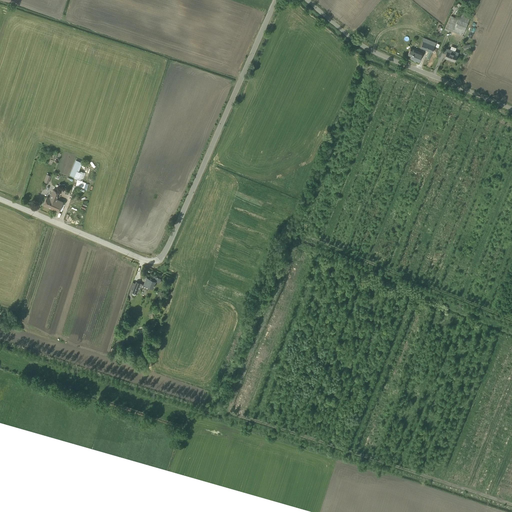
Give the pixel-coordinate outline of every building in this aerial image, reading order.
[(446,29),(453,32),(463,36),(472,15),(462,10),(458,19),(452,16),(446,29)] [(425,37),(420,47),(431,52),(436,42),(425,37)] [(445,54),(444,58),(455,62),(458,52),(455,50),(456,47),(451,45),(449,48),(444,46),(441,52),(445,54)] [(407,55),(411,56),(410,59),(419,62),(422,53),(414,50),(409,48),(407,55)] [(76,160),(69,175),(74,177),(76,171),(78,172),(82,163),(76,160)] [(59,192),(53,190),(49,197),(47,197),(43,205),(59,212),(63,201),(57,198),(59,192)] [(132,295),(132,296),(134,296),(135,296),(136,294),(137,291),(139,292),(140,289),(142,288),(147,290),(149,287),(152,288),(155,281),(151,280),(146,278),(143,285),(136,282),(132,292),(133,292),(132,294),(132,295)] [(123,336),(117,334),(115,342),(123,344),(124,340),(122,340),(123,336)]
